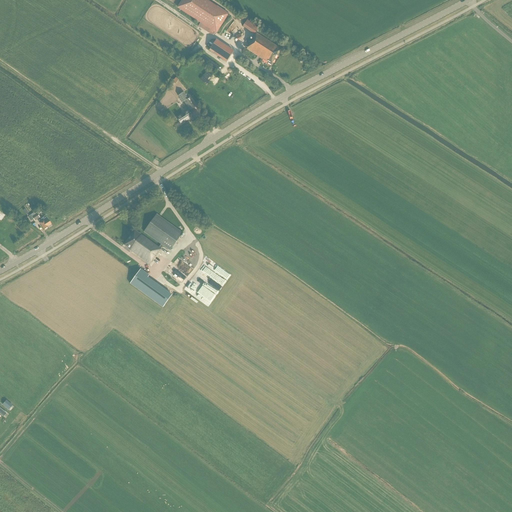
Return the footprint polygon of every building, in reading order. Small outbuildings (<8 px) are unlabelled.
[(229,14),(207,0),(181,0),(177,8),(200,23),(198,26),(210,34),(214,35),(215,33),(216,34),(229,14)] [(255,25),(247,20),(243,27),(254,35),(259,29),(255,26),(255,25)] [(256,33),(255,34),(251,40),(248,38),(245,42),(249,45),(246,49),(271,65),(281,49),(256,33)] [(234,51),(216,39),(209,51),(226,63),(234,51)] [(213,72),(217,68),(202,55),(199,59),(213,72)] [(195,107),(190,98),(188,99),(183,92),(178,95),(182,102),(184,101),(190,110),(195,107)] [(188,110),(177,118),(178,120),(179,121),(181,124),(192,117),(188,110)] [(161,244),(159,247),(161,249),(163,246),(170,251),(183,233),(157,214),(144,232),(161,244)] [(40,223),(44,230),(48,227),(48,226),(51,224),(47,217),(46,216),(43,217),(43,218),(39,221),(40,223)] [(135,230),(124,245),(130,250),(150,265),(161,249),(159,247),(135,230)] [(141,269),(137,275),(130,284),(163,307),(172,295),(162,288),(148,278),(149,275),(141,269)] [(212,310),(222,296),(202,282),(198,287),(199,287),(193,296),(212,310)] [(226,292),(229,287),(223,284),(220,289),(226,292)] [(13,405),(7,400),(3,405),(9,410),(13,405)]
